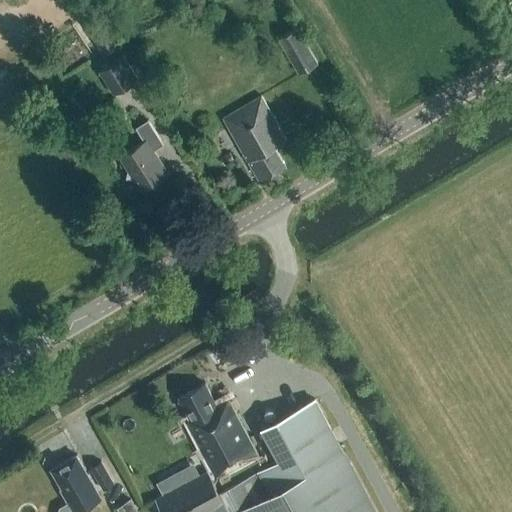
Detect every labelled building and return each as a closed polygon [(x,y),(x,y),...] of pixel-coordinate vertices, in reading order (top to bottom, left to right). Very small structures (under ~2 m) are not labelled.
[(94,0),(82,0),(77,2),(88,31),(104,25),(94,0)] [(301,74),(319,64),(299,29),(281,39),(301,74)] [(114,95),(137,80),(122,56),(99,71),(114,95)] [(223,117),(259,182),(285,167),(274,147),(287,140),(262,96),(223,117)] [(125,179),(132,181),(139,192),(151,185),(157,186),(158,181),(169,173),(154,150),(162,144),(148,121),(136,128),(144,140),(117,157),(127,172),(125,179)] [(221,475),(260,456),(229,400),(217,407),(205,384),(178,397),(180,400),(177,402),(182,410),(184,408),(190,420),(186,422),(212,469),(155,500),(161,511),(375,511),(315,399),(262,428),(279,460),(219,491),(213,480),(217,477),(219,481),(223,478),(221,475)] [(59,511),(78,511),(87,506),(77,489),(91,481),(76,455),(50,470),(61,489),(60,490),(68,505),(60,510),(59,511)] [(113,485),(100,463),(90,469),(103,491),(113,485)] [(137,511),(131,499),(114,508),(116,511),(137,511)]
